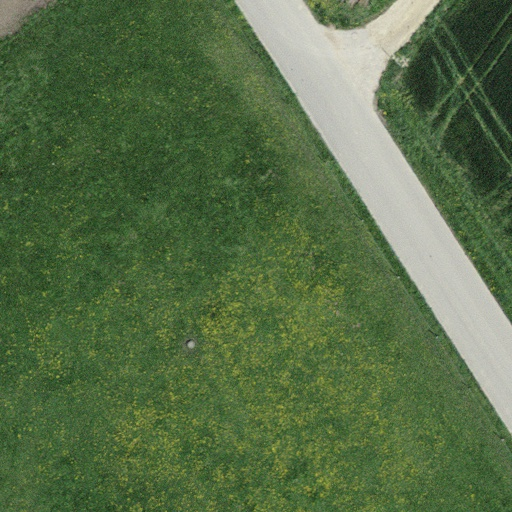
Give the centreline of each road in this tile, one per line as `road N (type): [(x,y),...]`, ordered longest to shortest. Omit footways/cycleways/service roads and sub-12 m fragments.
road 1 (unclassified): [(511,369),(344,107),(265,0)]
road 2 (track): [(344,107),(423,0)]
